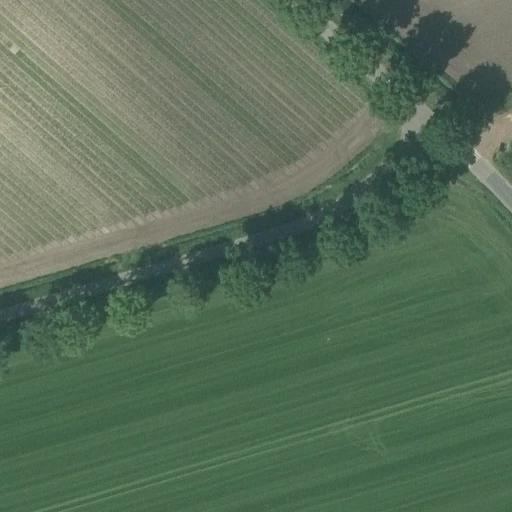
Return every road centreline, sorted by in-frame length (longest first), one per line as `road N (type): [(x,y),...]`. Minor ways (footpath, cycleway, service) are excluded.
road 1 (unclassified): [(0,323),(347,224),(416,170),(434,113)]
road 2 (unclassified): [(434,113),(303,0)]
